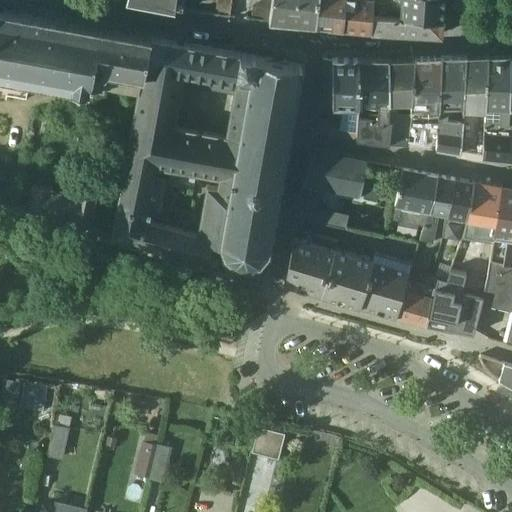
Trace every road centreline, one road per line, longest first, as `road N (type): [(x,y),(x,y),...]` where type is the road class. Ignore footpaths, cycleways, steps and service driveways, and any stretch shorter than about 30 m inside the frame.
road 1 (residential): [(300,132),(268,285),(511,349)]
road 2 (residential): [(300,132),(511,167)]
road 3 (residential): [(108,0),(314,33)]
road 4 (residential): [(314,33),(443,36),(455,26)]
